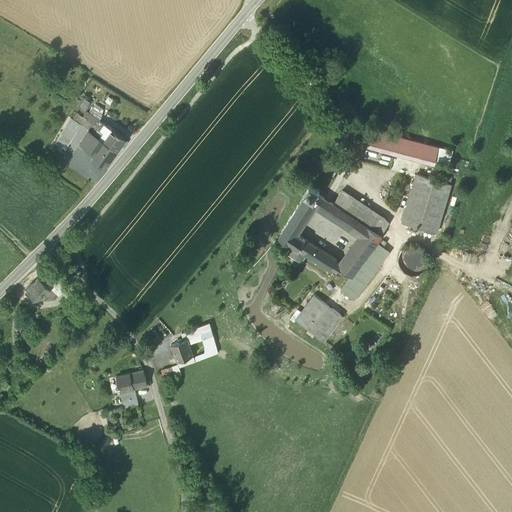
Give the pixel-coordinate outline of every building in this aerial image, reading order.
[(82,117),(76,113),(72,119),(77,122),(82,125),(90,114),(86,112),(82,117)] [(90,114),(82,125),(89,130),(92,132),(100,121),(90,114)] [(100,121),(92,132),(103,140),(112,129),(100,121)] [(74,134),(64,127),(60,133),(61,133),(71,139),(74,134)] [(439,147),(363,127),(359,144),(434,164),(436,160),(439,147)] [(112,129),(103,140),(117,150),(126,138),(112,129)] [(92,132),(89,130),(80,145),(95,155),(92,159),(102,166),(105,161),(108,163),(117,150),(103,140),(92,132)] [(61,133),(54,143),(65,150),(71,140),(61,133)] [(451,150),(439,147),(436,160),(449,163),(451,150)] [(451,185),(416,174),(402,222),(437,233),(451,185)] [(305,197),(279,238),(298,251),(300,248),(302,245),(305,239),(296,234),(314,205),(318,208),(324,198),(318,194),(320,192),(309,186),(303,196),(305,197)] [(338,206),(345,211),(355,217),(356,218),(373,229),(382,217),(364,206),(353,198),(342,191),(334,204),(338,206)] [(334,204),(324,198),(318,208),(361,234),(361,237),(342,263),(338,268),(351,276),(341,290),(353,300),(389,252),(377,243),(382,235),(373,229),(356,218),(355,217),(345,211),(338,206),(334,204)] [(342,263),(305,239),(302,245),(335,267),(338,268),(342,263)] [(427,266),(428,260),(427,254),(424,249),(419,246),(413,245),(408,246),(403,250),(400,254),(399,260),(400,266),(403,271),(408,274),(414,275),(419,274),(424,270),(427,266)] [(58,279),(49,271),(40,281),(49,289),(50,288),(58,279)] [(37,279),(26,291),(37,302),(49,289),(40,281),(37,279)] [(68,286),(58,279),(50,288),(59,296),(68,286)] [(313,293),(295,317),(324,338),(342,314),(313,293)] [(363,309),(357,319),(380,333),(386,322),(363,309)] [(209,324),(182,334),(185,341),(187,340),(188,341),(191,340),(191,338),(201,334),(203,339),(205,347),(205,354),(194,359),(193,357),(177,362),(180,368),(218,354),(209,324)] [(185,341),(171,346),(177,362),(193,357),(188,341),(187,340),(185,341)] [(178,365),(172,367),(175,376),(176,378),(181,375),(178,365)] [(170,377),(167,369),(162,371),(165,380),(170,378),(170,377)] [(144,371),(116,377),(123,402),(137,398),(134,389),(147,386),(144,371)] [(137,398),(123,402),(124,407),(138,404),(137,398)] [(107,412),(111,425),(126,421),(122,408),(107,412)]
